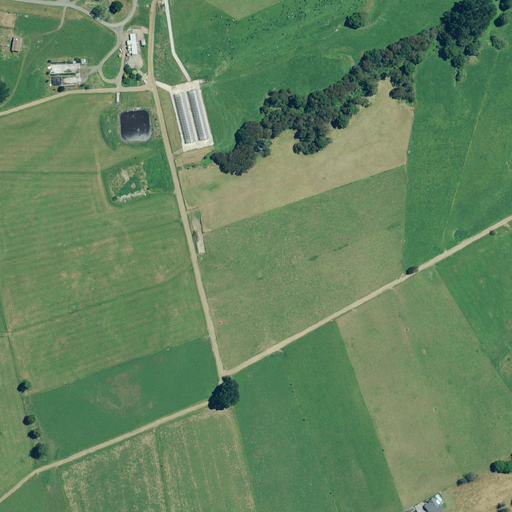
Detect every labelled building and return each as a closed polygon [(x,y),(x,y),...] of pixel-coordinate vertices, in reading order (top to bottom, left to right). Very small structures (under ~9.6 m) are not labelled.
[(137,54),(135,34),(130,35),(131,41),(127,41),(128,45),(131,45),(132,55),(137,54)] [(11,50),(19,51),(20,47),(21,48),(23,38),(12,37),(12,40),(13,40),(11,50)] [(209,138),(197,90),(188,92),(200,140),(209,138)] [(195,141),(183,93),(174,95),(186,144),(195,141)] [(427,511),(438,511),(444,508),(441,504),(438,506),(433,498),(428,501),(429,503),(425,506),(428,511),(427,511)]
